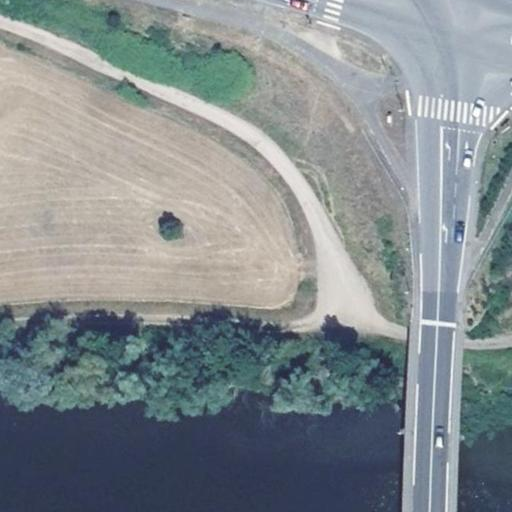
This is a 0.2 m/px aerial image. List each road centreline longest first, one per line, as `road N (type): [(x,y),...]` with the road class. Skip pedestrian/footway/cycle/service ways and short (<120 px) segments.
road 1 (track): [(0,25),(255,145),(304,201),(349,316),(410,340),(511,346)]
road 2 (track): [(349,316),(300,328),(88,317),(0,324)]
road 3 (secondary): [(417,31),(441,301)]
road 4 (secondary): [(441,301),(474,51)]
road 5 (secondary): [(433,511),(441,301)]
